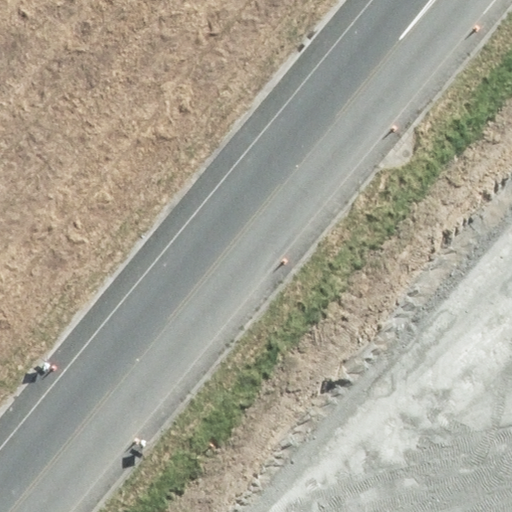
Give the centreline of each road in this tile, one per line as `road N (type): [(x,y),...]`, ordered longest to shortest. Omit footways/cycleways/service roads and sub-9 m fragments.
road 1 (trunk): [(430,0),(6,511)]
road 2 (unclassified): [(0,406),(260,68),(323,0)]
road 3 (trunk): [(0,343),(283,0)]
road 4 (trunk): [(0,150),(88,117),(183,50),(227,0)]
